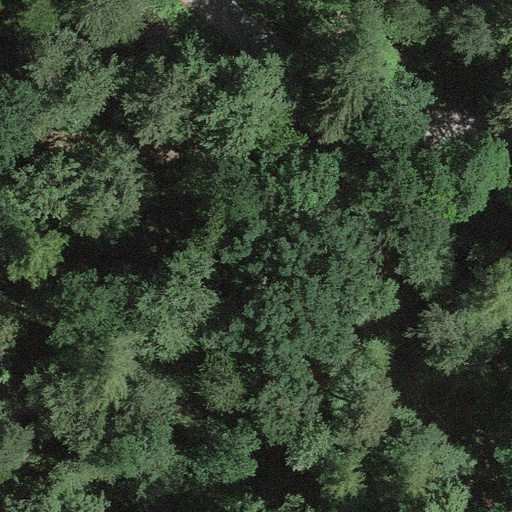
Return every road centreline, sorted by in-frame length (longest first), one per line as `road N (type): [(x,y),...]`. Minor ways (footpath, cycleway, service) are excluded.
road 1 (track): [(0,134),(166,156),(371,136)]
road 2 (unclassified): [(511,136),(371,136),(204,0)]
